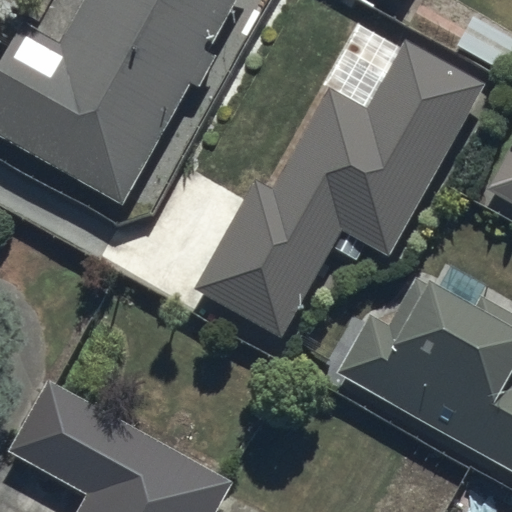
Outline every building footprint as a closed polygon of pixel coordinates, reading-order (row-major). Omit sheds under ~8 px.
[(28,21),(0,70),(0,134),(126,204),(240,0),(84,0),(62,40),(28,21)] [(511,51),(511,37),(468,15),(452,48),(501,72),(511,51)] [(486,83),(405,38),(365,108),(330,89),(273,190),(255,181),(195,288),(281,336),(342,228),(389,255),(486,83)] [(511,152),(492,188),(511,199),(511,152)] [(344,371),(511,464),(511,320),(406,261),(344,371)] [(219,511),(239,478),(55,372),(11,449),(92,496),(83,511),(219,511)]
